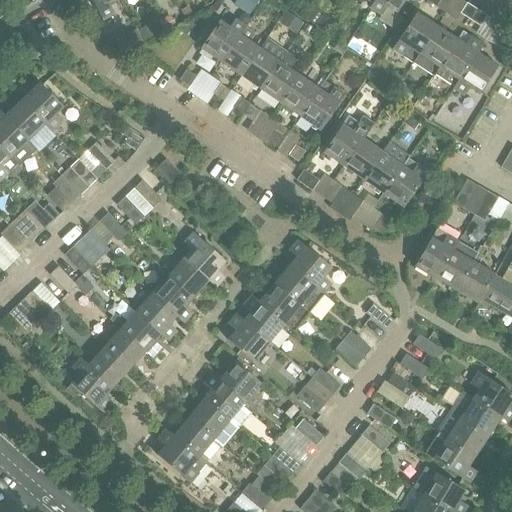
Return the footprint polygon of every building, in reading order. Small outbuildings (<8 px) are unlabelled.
[(110,7),(119,1),(118,0),(90,0),(103,22),(115,16),(110,7)] [(251,13),(259,0),(235,0),(234,2),(251,13)] [(405,0),(376,0),(376,1),(375,0),(370,9),(381,16),(379,18),(397,30),(404,19),(397,14),(405,0)] [(470,21),(477,11),(467,4),(460,14),(470,21)] [(318,12),(312,8),(305,19),(311,23),(318,12)] [(487,17),(477,11),(470,21),(480,27),(487,17)] [(287,12),(281,21),(297,31),(303,22),(287,12)] [(416,14),(392,50),(403,58),(404,57),(413,63),(437,28),(416,14)] [(171,25),(167,18),(160,21),(164,29),(171,25)] [(240,37),(246,28),(235,20),(229,29),(219,22),(201,49),(221,63),(239,37),(240,37)] [(239,37),(221,63),(241,77),(259,50),(250,44),(256,35),(246,28),(240,37),(239,37)] [(433,76),(435,74),(457,41),(437,28),(413,63),(433,76)] [(511,44),(511,42),(503,36),(496,47),(506,53),(511,44)] [(455,88),(477,54),(482,46),(470,38),(465,46),(457,41),(435,74),(454,87),(455,88)] [(261,90),(279,64),(259,50),(241,77),(261,90)] [(497,68),(477,54),(455,88),(454,87),(452,90),(464,97),(469,88),(479,95),(497,68)] [(281,104),(299,77),(279,64),(261,90),(281,104)] [(189,88),(196,78),(187,71),(179,81),(189,88)] [(300,118),(318,91),(299,77),(281,104),(300,118)] [(45,126),(48,130),(51,134),(61,124),(54,117),(63,108),(40,85),(22,102),(45,126)] [(223,102),(230,92),(220,85),(213,96),(223,102)] [(318,91),(300,118),(320,132),(345,96),(334,89),(328,97),(318,91)] [(438,110),(420,98),(413,109),(431,121),(438,110)] [(233,109),(243,116),(250,106),(240,99),(233,109)] [(45,126),(22,102),(5,118),(5,119),(27,142),(28,142),(41,129),(45,133),(48,130),(45,126)] [(259,112),(250,106),(243,116),(252,122),(259,112)] [(0,147),(10,158),(11,158),(12,157),(19,164),(31,153),(28,150),(32,146),(28,142),(27,142),(5,119),(5,118),(0,112),(0,147)] [(362,141),(363,141),(369,132),(358,124),(352,133),(342,126),(323,153),(344,167),(362,141)] [(278,149),(285,139),(275,132),(268,143),(278,149)] [(363,181),(382,154),(363,141),(362,141),(344,167),(363,181)] [(363,181),(383,195),(408,159),(411,155),(391,141),(382,154),(363,181)] [(114,163),(96,144),(87,152),(106,171),(114,163)] [(298,163),(305,153),(295,146),(288,156),(298,163)] [(10,158),(0,147),(0,183),(9,175),(2,167),(7,162),(10,166),(15,162),(11,158),(10,158)] [(511,161),(506,158),(501,168),(511,174),(511,161)] [(428,173),(417,165),(408,159),(383,195),(403,208),(428,173)] [(181,176),(166,160),(155,170),(170,186),(181,176)] [(70,169),(61,177),(79,196),(88,188),(70,169)] [(304,171),(303,172),(296,181),(312,192),(319,182),(304,171)] [(71,204),(79,196),(61,177),(53,185),(71,204)] [(161,200),(143,181),(134,189),(152,209),(161,200)] [(467,181),(453,204),(463,210),(477,186),(467,181)] [(487,192),(477,186),(463,210),(474,216),(487,192)] [(336,199),(346,206),(353,196),(343,189),(336,199)] [(498,198),(487,192),(474,216),(484,222),(498,198)] [(362,202),(353,196),(346,206),(355,213),(362,202)] [(144,217),(125,198),(117,206),(135,225),(144,217)] [(26,210),(45,229),(53,221),(43,210),(35,202),(26,210)] [(48,205),(43,210),(53,221),(59,215),(48,205)] [(36,238),(45,229),(26,210),(18,218),(36,238)] [(108,214),(99,222),(118,242),(126,233),(108,214)] [(392,223),(382,216),(375,226),(385,233),(392,223)] [(18,218),(8,227),(27,246),(36,238),(18,218)] [(8,227),(0,235),(18,254),(27,246),(8,227)] [(91,231),(82,239),(100,258),(109,250),(91,231)] [(207,280),(208,281),(216,288),(225,278),(217,271),(225,262),(193,233),(184,243),(192,250),(184,259),(207,280)] [(453,251),(456,246),(458,242),(447,236),(441,245),(431,238),(414,266),(436,279),(452,251),(453,251)] [(314,288),(319,291),(322,295),(331,284),(323,277),(331,268),(298,241),(289,251),(296,258),(289,266),(315,287),(314,288)] [(452,251),(436,279),(456,291),(471,267),(473,263),(457,253),(459,248),(456,246),(453,251),(452,251)] [(73,247),(65,255),(83,275),(92,266),(73,247)] [(471,267),(456,291),(478,304),(480,299),(495,275),(478,265),(481,260),(476,258),(473,263),(471,267)] [(164,272),(168,276),(169,277),(193,299),(208,281),(207,280),(184,259),(172,272),(167,268),(164,272)] [(298,305),(300,305),(311,291),(316,295),(319,291),(314,288),(315,287),(289,266),(274,285),(298,305)] [(58,267),(50,275),(68,295),(77,286),(58,267)] [(511,285),(495,275),(480,299),(511,318),(511,323),(508,331),(511,333),(511,285)] [(176,316),(176,317),(184,323),(193,313),(185,307),(193,299),(169,277),(168,276),(155,290),(151,286),(147,290),(152,294),(176,316)] [(283,323),(285,324),(296,310),(301,313),(304,309),(300,305),(298,305),(274,285),(259,303),(260,304),(283,323)] [(32,292),(24,300),(42,319),(51,311),(32,292)] [(169,325),(176,317),(176,316),(152,294),(139,308),(135,304),(131,308),(136,312),(160,334),(160,335),(167,341),(177,331),(169,325)] [(267,341),(269,342),(281,328),(286,332),(289,328),(285,324),(283,323),(260,304),(259,303),(251,296),(243,306),(251,313),(244,321),(243,322),(267,341)] [(394,322),(373,304),(366,313),(386,330),(394,322)] [(15,308),(6,316),(25,336),(34,327),(15,308)] [(115,326),(119,330),(121,331),(144,352),(152,359),(162,348),(154,341),(160,335),(160,334),(136,312),(123,326),(119,322),(115,326)] [(243,322),(244,321),(236,315),(228,324),(236,331),(228,340),(253,361),(266,347),(270,351),(274,346),(269,342),(267,341),(243,322)] [(128,370),(144,352),(121,331),(119,330),(107,344),(103,340),(99,344),(103,348),(105,349),(128,370)] [(350,332),(342,341),(363,359),(371,349),(350,332)] [(442,349),(419,334),(413,344),(435,359),(442,349)] [(363,359),(342,341),(335,350),(356,368),(363,359)] [(87,358),(84,362),(88,365),(87,366),(112,388),(128,370),(105,349),(103,348),(91,362),(87,358)] [(429,369),(406,354),(400,364),(422,379),(429,369)] [(88,365),(84,362),(80,358),(71,368),(79,375),(71,384),(103,413),(112,403),(105,396),(112,388),(87,366),(88,365)] [(244,403),(248,407),(252,410),(261,399),(253,392),(260,384),(235,362),(219,381),(219,382),(244,402),(244,403)] [(340,386),(319,369),(312,378),(333,395),(340,386)] [(500,416),(500,417),(509,423),(511,418),(511,408),(508,406),(511,399),(511,394),(478,372),(471,383),(479,389),(473,399),(500,416)] [(229,421),(230,420),(241,406),(246,410),(248,407),(244,403),(244,402),(219,382),(219,381),(212,374),(203,384),(211,391),(203,400),(229,421)] [(416,389),(393,374),(386,384),(409,399),(416,389)] [(325,405),(304,387),(297,396),(317,414),(325,405)] [(488,437),(500,417),(500,416),(473,399),(463,392),(450,412),(488,437)] [(240,429),(234,424),(230,420),(229,421),(203,400),(188,418),(211,438),(214,439),(224,448),(240,429)] [(367,414),(371,417),(389,429),(396,419),(373,404),(367,414)] [(437,432),(439,433),(447,439),(448,439),(474,457),(488,437),(450,412),(437,432)] [(214,439),(211,438),(188,418),(173,436),(173,437),(198,458),(214,439)] [(323,438),(303,420),(295,429),(316,447),(323,438)] [(389,444),(369,426),(361,435),(382,453),(389,444)] [(173,437),(173,436),(165,429),(157,439),(165,446),(157,456),(190,484),(206,465),(198,458),(173,437)] [(448,439),(447,439),(439,433),(425,454),(470,483),(477,472),(468,466),(474,457),(448,439)] [(280,448),(272,457),(293,474),(300,465),(280,448)] [(346,454),(338,463),(359,481),(367,471),(346,454)] [(293,474),(272,457),(264,466),(285,484),(293,474)] [(330,472),(322,481),(343,499),(351,490),(330,472)] [(451,511),(463,511),(467,506),(458,501),(464,490),(436,473),(426,490),(421,488),(418,493),(423,496),(424,495),(451,511)] [(241,494),(243,495),(262,511),(270,502),(250,486),(249,485),(241,494)] [(307,500),(321,511),(332,511),(336,508),(315,491),(307,500)] [(406,511),(451,511),(424,495),(423,496),(414,511),(409,508),(406,511)] [(321,511),(307,500),(300,509),(303,511),(321,511)] [(243,511),(235,505),(233,503),(225,511),(243,511)]
